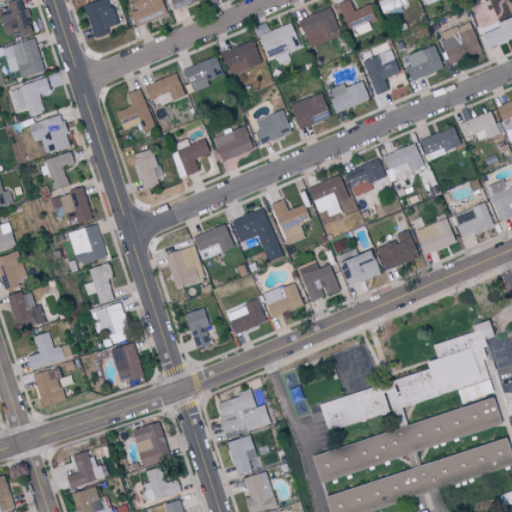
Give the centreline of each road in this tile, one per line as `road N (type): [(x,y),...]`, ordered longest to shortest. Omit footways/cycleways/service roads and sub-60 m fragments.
road 1 (residential): [(0,450),(183,390),(511,251)]
road 2 (residential): [(222,511),(53,0)]
road 3 (residential): [(132,236),(511,72)]
road 4 (residential): [(80,81),(267,0)]
road 5 (residential): [(52,511),(0,353)]
